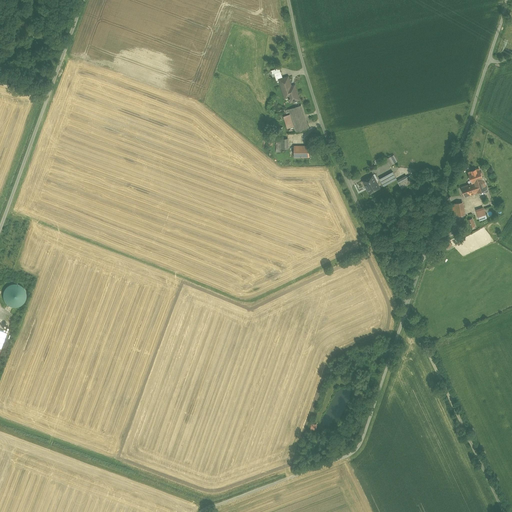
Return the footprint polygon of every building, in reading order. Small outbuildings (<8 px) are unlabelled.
[(300,99),(295,85),(291,86),(288,76),(279,79),(284,95),(288,93),(289,98),(288,98),(288,99),(290,98),(291,102),(290,102),(290,103),(300,99)] [(301,105),(286,110),(286,113),(290,111),(297,133),(309,129),(301,105)] [(309,146),(294,146),(294,156),(309,156),(309,146)] [(387,158),(390,165),(398,161),(395,154),(387,158)] [(479,168),(468,172),(472,183),(483,179),(482,175),(483,175),(482,172),(480,172),(479,168)] [(393,171),(380,179),(384,186),(397,179),(393,171)] [(373,175),(364,180),(369,188),(368,189),(370,193),(380,188),(373,175)] [(411,175),(399,182),(402,188),(407,186),(408,188),(412,186),(410,182),(415,180),(411,175)] [(472,183),(461,186),(465,196),(478,191),(478,192),(486,189),(483,179),(472,183)] [(460,202),(454,203),(457,216),(462,215),(460,202)] [(484,208),(477,211),(479,217),(486,214),(484,208)] [(7,304),(10,306),(14,307),(18,306),(22,305),(25,302),(26,298),(27,294),(25,290),(23,287),(20,284),(16,283),(12,284),(9,285),(6,287),(4,290),(3,294),(3,297),(4,301),(7,304)]
